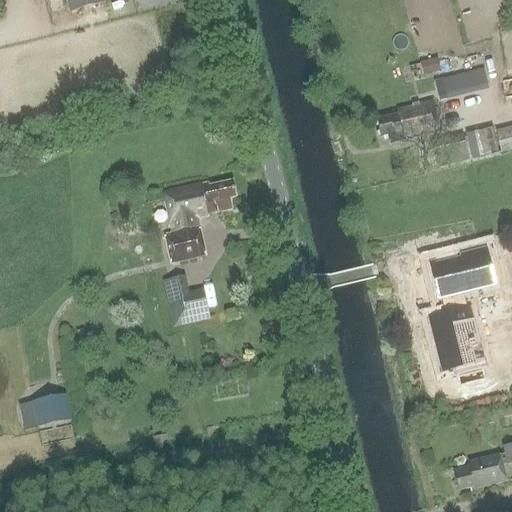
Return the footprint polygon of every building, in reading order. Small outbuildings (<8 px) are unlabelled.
[(65,0),(70,13),(105,3),(104,0),(65,0)] [(424,75),(440,70),(436,57),(420,62),(424,75)] [(464,75),(449,79),(452,94),(468,90),(464,75)] [(436,116),(437,116),(434,102),(398,111),(399,115),(378,120),(382,138),(388,136),(390,144),(440,131),(436,116)] [(511,150),(511,127),(496,132),(502,153),(511,150)] [(493,129),(467,135),(473,158),(498,152),(493,129)] [(463,138),(432,146),(438,170),(469,161),(463,138)] [(197,227),(195,219),(208,215),(207,214),(232,208),(230,198),(236,197),(232,182),(210,188),(209,184),(165,195),(172,224),(175,223),(177,232),(164,236),(171,263),(206,255),(199,227),(197,227)] [(435,261),(428,263),(438,302),(446,300),(450,315),(430,320),(443,371),(474,363),(470,348),(475,346),(474,342),(477,341),(469,310),(465,311),(461,296),(475,292),(477,301),(498,296),(486,248),(459,255),(460,261),(437,267),(435,261)] [(186,277),(165,282),(167,292),(188,287),(186,277)] [(38,428),(72,421),(66,395),(32,403),(38,428)] [(508,465),(511,464),(511,446),(504,449),(506,456),(501,458),(500,456),(470,463),(471,468),(455,472),(459,491),(475,487),(475,489),(506,482),(502,466),(508,465)]
